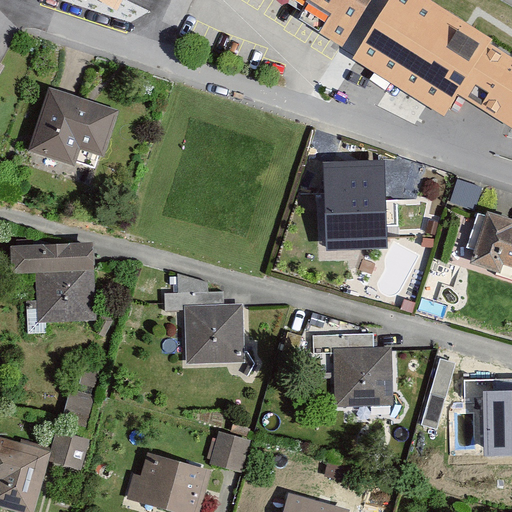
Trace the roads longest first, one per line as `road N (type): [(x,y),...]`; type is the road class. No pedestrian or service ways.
road 1 (residential): [(511,361),(0,213)]
road 2 (residential): [(511,173),(149,58)]
road 3 (residential): [(149,58),(6,7)]
